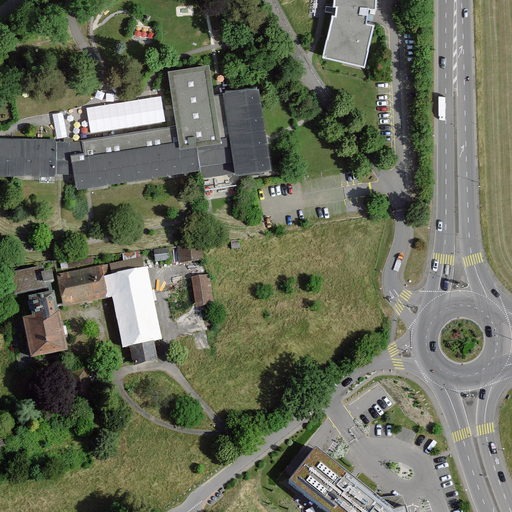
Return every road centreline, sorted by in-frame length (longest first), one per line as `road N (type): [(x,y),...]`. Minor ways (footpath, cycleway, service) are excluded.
road 1 (secondary): [(487,307),(470,260),(463,72),(454,29)]
road 2 (secondary): [(454,29),(437,308)]
road 3 (residential): [(383,360),(174,511)]
road 4 (secondary): [(511,511),(484,420),(494,366)]
road 5 (secondary): [(434,371),(487,511)]
